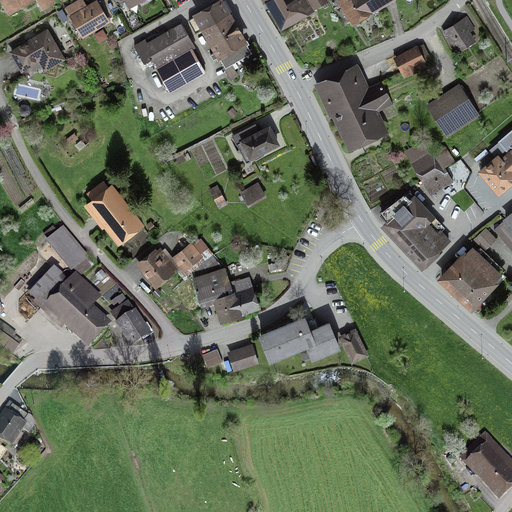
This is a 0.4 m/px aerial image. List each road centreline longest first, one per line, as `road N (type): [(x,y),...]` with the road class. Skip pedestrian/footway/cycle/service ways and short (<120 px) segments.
road 1 (residential): [(181,343),(47,196),(0,101)]
road 2 (unclassified): [(361,220),(329,241),(270,313),(181,343)]
road 3 (secondary): [(361,220),(388,256),(511,363)]
road 4 (unclassified): [(181,343),(37,358),(0,399)]
road 5 (residential): [(294,86),(408,38),(462,0)]
road 6 (secondary): [(294,86),(361,220)]
road 7 (unknown): [(418,284),(511,196)]
